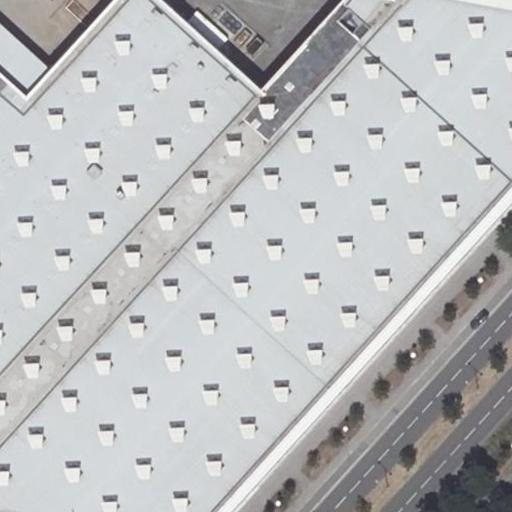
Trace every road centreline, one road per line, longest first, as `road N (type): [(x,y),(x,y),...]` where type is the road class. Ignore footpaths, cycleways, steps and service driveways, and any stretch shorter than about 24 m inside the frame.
road 1 (primary): [(511,313),(331,511)]
road 2 (primary): [(400,511),(511,389)]
